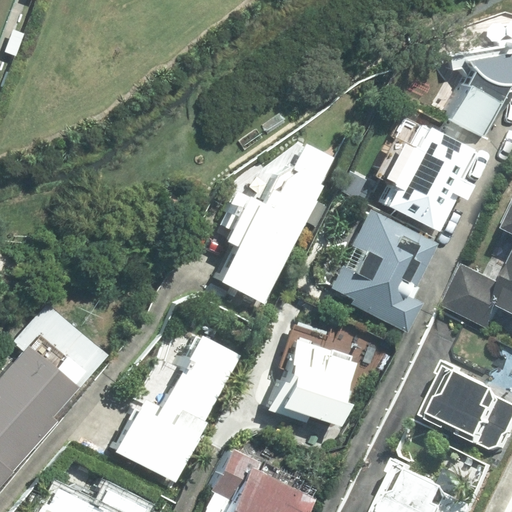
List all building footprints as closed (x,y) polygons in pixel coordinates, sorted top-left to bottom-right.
[(465,69),(440,118),(469,132),(496,77),(511,85),(511,41),(455,51),(450,62),(465,69)] [(478,153),(416,123),(378,201),(440,231),(478,153)] [(256,306),(326,157),(304,147),(291,175),(276,167),(260,201),(233,189),(212,235),(220,239),(201,280),(256,306)] [(435,246),(363,212),(322,297),(405,336),(420,304),(409,298),(435,246)] [(511,220),(483,275),(469,268),(445,314),(490,338),(505,309),(511,313),(511,220)] [(163,484),(227,354),(166,324),(102,455),(163,484)] [(357,357),(279,334),(258,406),(336,428),(357,357)] [(0,470),(71,390),(14,339),(0,354),(0,470)] [(481,382),(451,367),(424,422),(493,455),(511,417),(511,350),(500,344),(481,382)] [(438,481),(398,462),(373,511),(466,511),(489,466),(454,449),(438,481)] [(294,511),(302,498),(253,473),(257,467),(226,451),(195,510),(199,511),(294,511)] [(20,511),(146,511),(151,504),(100,472),(75,511),(57,511),(31,495),(20,511)]
